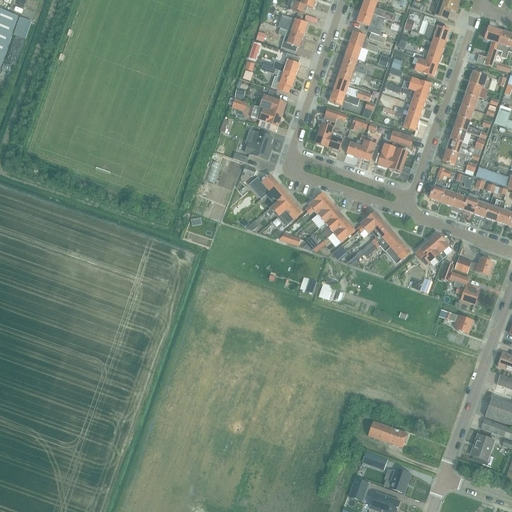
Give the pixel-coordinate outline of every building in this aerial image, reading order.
[(293,0),(290,10),(304,15),(307,7),(312,9),(315,0),(293,0)] [(375,9),(377,4),(365,0),(364,0),(360,11),(373,16),(373,15),(377,17),(384,19),(394,23),(396,16),(375,9)] [(456,13),(459,3),(449,0),(440,0),(434,17),(447,21),(450,11),(456,13)] [(411,9),(424,13),(427,7),(413,2),(411,9)] [(0,11),(0,68),(18,18),(0,11)] [(360,11),(356,23),(369,27),(380,31),(384,19),(377,17),(373,15),(373,16),(360,11)] [(425,17),(423,23),(428,24),(434,26),(436,21),(425,17)] [(31,22),(19,18),(13,35),(25,39),(31,22)] [(404,29),(412,31),(415,21),(407,19),(404,29)] [(282,22),(281,24),(277,23),(275,27),(280,28),(303,36),(307,25),(295,20),(293,26),(282,22)] [(496,31),(498,25),(490,22),(484,40),(492,43),(486,59),(494,61),(497,51),(499,45),(502,33),(496,31)] [(422,35),(429,38),(433,39),(445,43),(449,32),(444,30),(444,29),(443,29),(434,26),(428,24),(424,36),(422,35)] [(280,28),(277,35),(284,37),(281,48),(295,53),(297,48),(299,48),(303,36),(280,28)] [(431,44),(429,51),(441,55),(445,43),(433,39),(429,38),(422,35),(411,32),(409,36),(428,42),(427,43),(431,44)] [(353,33),(349,45),(361,49),(365,50),(372,53),(377,54),(379,48),(368,45),(368,44),(364,42),(365,37),(353,33)] [(511,40),(511,35),(502,33),(499,45),(497,51),(502,53),(500,58),(506,60),(508,52),(510,48),(511,40)] [(386,39),(371,34),(369,40),(384,45),(386,39)] [(349,45),(345,56),(357,60),(359,54),(364,56),(367,57),(368,52),(365,50),(361,49),(349,45)] [(437,67),(441,55),(429,51),(429,53),(424,51),(423,53),(417,51),(414,59),(419,60),(421,61),(425,62),(437,67)] [(262,66),(268,68),(296,77),(300,65),(298,65),(300,59),(286,54),(285,59),(286,61),(287,62),(286,66),(275,62),(274,65),(263,62),(262,66)] [(258,72),(263,58),(256,55),(251,69),(258,72)] [(355,66),(357,60),(345,56),(341,68),(357,73),(364,76),(365,76),(366,72),(359,70),(359,68),(355,66)] [(389,59),(381,56),(378,65),(386,67),(389,59)] [(476,63),(491,67),(494,61),(486,59),(479,56),(476,63)] [(433,78),(437,67),(425,62),(421,61),(419,60),(415,72),(433,78)] [(263,66),(262,71),(277,76),(276,78),(275,77),(271,88),(277,90),(288,94),(290,88),(292,89),(296,77),(268,68),(263,66)] [(341,68),(337,79),(349,84),(349,83),(354,85),(356,78),(363,80),(365,76),(364,76),(357,73),(341,68)] [(473,73),(469,85),(481,89),(488,91),(492,80),(473,73)] [(500,78),(497,85),(503,87),(505,80),(500,78)] [(356,99),(359,100),(369,103),(371,96),(348,88),(349,84),(337,79),(333,91),(345,95),(349,96),(356,99)] [(415,93),(427,97),(431,86),(419,81),(416,88),(412,87),(412,88),(405,85),(404,89),(415,93)] [(364,89),(375,93),(377,87),(367,83),(364,89)] [(469,85),(465,96),(477,100),(481,89),(469,85)] [(413,99),(411,105),(423,109),(427,97),(415,93),(404,89),(402,93),(409,96),(408,98),(413,99)] [(243,91),(240,98),(252,104),(255,96),(243,91)] [(357,106),(359,100),(356,99),(349,96),(345,95),(333,91),(329,103),(335,105),(336,106),(336,105),(341,107),(343,102),(357,106)] [(261,108),(282,116),(286,104),(281,102),(281,101),(280,101),(280,102),(264,96),(260,108),(261,108)] [(465,96),(461,107),(473,111),(477,100),(465,96)] [(232,108),(243,112),(246,104),(235,100),(232,108)] [(375,106),(374,105),(367,103),(365,109),(373,112),(375,106)] [(407,116),(419,121),(423,109),(411,105),(408,112),(397,108),(396,112),(403,115),(407,116)] [(461,107),(458,118),(470,122),(473,111),(461,107)] [(257,120),(266,123),(278,128),(282,116),(261,108),(257,120)] [(415,132),(419,121),(407,116),(403,115),(396,112),(396,113),(383,108),(382,112),(401,119),(401,120),(405,121),(403,128),(415,132)] [(492,117),(494,113),(495,110),(489,108),(486,115),(492,117)] [(336,120),(339,114),(327,110),(325,116),(336,120)] [(339,114),(336,120),(334,127),(327,148),(339,152),(344,136),(337,134),(339,129),(342,130),(347,116),(339,114)] [(502,123),(511,126),(511,124),(511,119),(504,117),(502,123)] [(458,118),(454,129),(466,133),(485,139),(486,135),(476,131),(476,130),(468,128),(470,122),(458,118)] [(366,130),(368,124),(354,119),(350,130),(356,132),(358,127),(366,130)] [(229,121),(224,120),(220,132),(223,133),(226,126),(227,126),(229,121)] [(321,125),(319,133),(315,144),(327,148),(334,127),(333,129),(321,125)] [(454,129),(450,140),(462,144),(466,133),(454,129)] [(398,145),(401,135),(394,132),(390,142),(398,145)] [(248,144),(245,153),(249,155),(267,161),(270,153),(268,152),(272,138),(256,133),(252,145),(248,144)] [(413,139),(401,135),(398,145),(409,149),(413,139)] [(346,155),(358,159),(365,137),(361,136),(359,142),(357,141),(355,145),(350,143),(346,155)] [(365,137),(358,159),(370,163),(376,145),(370,143),(372,138),(366,136),(366,137),(365,137)] [(465,157),(471,159),(473,155),(467,153),(467,152),(460,149),(462,144),(450,140),(446,151),(458,155),(465,157)] [(477,141),(476,144),(475,148),(481,150),(484,143),(477,141)] [(381,154),(377,165),(389,169),(393,158),(394,154),(396,150),(396,148),(392,147),(391,150),(389,149),(388,152),(382,150),(381,154)] [(396,150),(393,158),(389,169),(401,174),(408,154),(396,150)] [(465,157),(458,155),(446,151),(442,162),(455,166),(461,168),(465,157)] [(233,160),(243,163),(246,164),(248,158),(235,153),(233,160)] [(469,163),(466,170),(473,173),(476,165),(469,163)] [(245,167),(243,173),(254,177),(256,171),(245,167)] [(441,204),(445,191),(447,184),(440,182),(443,176),(449,178),(451,173),(440,169),(429,200),(441,204)] [(484,172),(483,181),(491,182),(492,173),(484,172)] [(492,183),(500,186),(503,178),(495,175),(492,183)] [(257,178),(248,185),(251,189),(252,189),(261,200),(266,196),(278,185),(270,176),(262,183),(257,178)] [(468,178),(464,188),(470,190),(473,180),(468,178)] [(477,181),(475,188),(482,190),(484,184),(477,181)] [(266,206),(269,209),(286,194),(278,185),(266,196),(271,202),(266,206)] [(441,204),(452,207),(458,190),(459,187),(452,185),(450,193),(445,191),(441,204)] [(488,185),(485,191),(493,194),(495,188),(488,185)] [(507,191),(499,189),(497,196),(504,199),(507,191)] [(458,190),(452,207),(463,211),(469,194),(458,190)] [(269,209),(277,218),(294,203),(286,194),(269,209)] [(314,211),(317,215),(331,203),(323,194),(309,206),(307,208),(312,213),(314,211)] [(463,211),(474,215),(478,203),(480,196),(475,194),(474,196),(469,194),(463,211)] [(494,208),(489,206),(485,219),(496,222),(500,210),(503,203),(496,201),(494,208)] [(293,221),(302,213),(294,203),(277,218),(285,228),(293,221)] [(330,221),(339,213),(331,203),(317,215),(325,225),(327,223),(330,221)] [(478,203),(474,215),(485,219),(489,206),(478,203)] [(496,222),(507,226),(511,214),(500,210),(496,222)] [(360,225),(360,226),(364,231),(368,235),(371,233),(370,233),(383,222),(375,212),(360,225)] [(327,239),(333,234),(347,222),(339,213),(330,221),(327,223),(325,225),(329,229),(323,234),(327,239)] [(250,226),(246,221),(242,225),(245,229),(245,230),(252,232),(257,228),(253,224),(250,226)] [(355,232),(347,222),(333,234),(341,243),(355,232)] [(361,251),(364,254),(391,231),(383,222),(370,233),(371,233),(376,239),(361,251)] [(276,240),(282,235),(278,230),(272,236),(276,240)] [(380,246),(385,252),(399,240),(391,231),(364,254),(367,258),(380,246)] [(438,234),(428,242),(443,259),(446,257),(445,255),(442,252),(449,247),(438,235),(438,234)] [(305,242),(298,247),(300,248),(311,252),(313,250),(319,245),(312,236),(305,242)] [(285,243),(298,247),(300,240),(291,237),(285,243)] [(348,238),(343,243),(348,250),(354,245),(348,238)] [(393,262),(396,265),(410,253),(399,240),(385,252),(389,257),(390,256),(394,261),(393,262)] [(326,246),(323,242),(319,245),(313,250),(317,255),(326,246)] [(419,251),(415,254),(426,266),(430,263),(435,259),(439,263),(443,259),(428,242),(419,251)] [(341,247),(332,255),(338,261),(346,253),(341,247)] [(356,256),(348,262),(351,266),(359,259),(356,256)] [(493,264),(481,260),(479,265),(476,264),(471,263),(458,258),(454,270),(467,275),(469,270),(488,277),(493,264)] [(446,264),(441,279),(448,282),(453,267),(446,264)] [(461,301),(474,306),(479,293),(473,291),(474,288),(466,285),(468,279),(452,273),(449,280),(455,282),(453,287),(458,289),(456,293),(463,296),(461,301)] [(325,284),(332,287),(335,280),(327,278),(325,284)] [(312,293),(315,282),(309,280),(305,291),(312,293)] [(413,280),(411,288),(428,294),(433,283),(424,280),(423,284),(413,280)] [(337,290),(323,285),(319,299),(332,303),(337,290)] [(446,308),(453,311),(456,303),(449,300),(446,308)] [(455,330),(467,335),(472,322),(441,311),(439,317),(454,323),(457,324),(455,330)] [(511,357),(502,354),(500,361),(501,361),(499,366),(498,366),(497,368),(511,373),(511,357)] [(496,385),(507,389),(511,390),(511,379),(500,375),(496,385)] [(507,389),(496,385),(494,391),(505,395),(507,389)] [(511,404),(492,397),(485,417),(511,427),(511,404)] [(480,429),(511,440),(511,429),(484,419),(480,429)] [(402,448),(407,434),(372,422),(368,437),(402,448)] [(494,458),(488,456),(493,441),(478,436),(471,456),(484,461),(483,465),(491,468),(494,458)] [(511,448),(511,442),(504,440),(501,446),(511,450),(511,448)] [(372,454),(393,462),(395,454),(375,447),(372,454)] [(387,461),(365,453),(362,463),(383,471),(387,461)] [(387,483),(385,487),(389,489),(403,494),(410,475),(396,470),(391,484),(387,483)] [(362,502),(365,493),(369,483),(355,479),(348,498),(362,502)] [(376,494),(370,510),(376,511),(396,511),(400,503),(376,494)]
